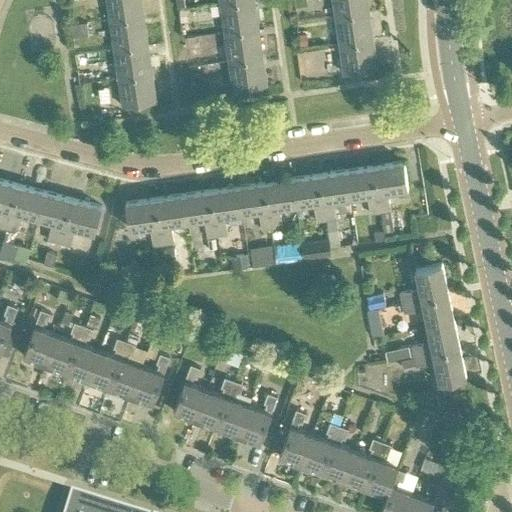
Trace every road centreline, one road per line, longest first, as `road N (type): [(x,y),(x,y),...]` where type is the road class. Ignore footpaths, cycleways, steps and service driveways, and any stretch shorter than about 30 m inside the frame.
road 1 (residential): [(0,129),(145,164),(462,119)]
road 2 (residential): [(256,511),(0,417)]
road 3 (tertiary): [(511,356),(462,119)]
road 4 (tertiary): [(462,119),(444,0)]
